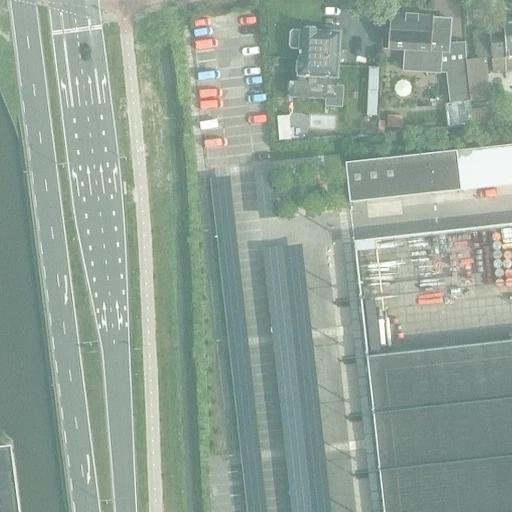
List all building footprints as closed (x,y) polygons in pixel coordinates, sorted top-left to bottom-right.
[(389,16),(387,51),(404,52),(402,72),(441,74),(446,74),(450,104),(470,102),(466,62),(442,64),(442,54),(448,54),(448,43),(450,20),(434,19),(434,18),(389,16)] [(503,30),(489,31),(489,33),(492,61),(493,72),(511,70),(511,21),(502,22),(503,30)] [(337,79),(339,34),(320,33),(317,33),(314,29),(305,29),(302,31),(298,31),(298,32),(292,32),(289,34),(288,47),(291,50),(299,51),(298,59),(297,59),(296,79),(299,79),(298,84),(293,83),(292,99),(335,101),(336,79),(337,79)] [(486,59),(466,62),(470,102),(490,100),(486,59)] [(369,68),(367,92),(377,93),(378,68),(369,68)] [(405,81),(401,81),(397,83),(395,87),(394,91),(396,95),(400,97),(404,97),(408,96),(411,92),(411,88),(409,84),(405,81)] [(367,92),(367,116),(377,117),(377,93),(367,92)] [(450,104),(445,105),(447,129),(473,126),(470,102),(450,104)] [(486,110),(486,109),(472,110),(473,126),(488,124),(487,121),(486,110)] [(499,120),(498,109),(486,110),(487,121),(499,120)] [(311,115),(281,117),(282,141),(313,138),(311,115)] [(387,115),(386,127),(402,128),(402,116),(387,115)] [(461,192),(457,153),(345,165),(350,205),(461,192)] [(511,511),(511,341),(366,358),(383,511),(511,511)] [(0,511),(16,511),(8,449),(0,450),(0,511)]
